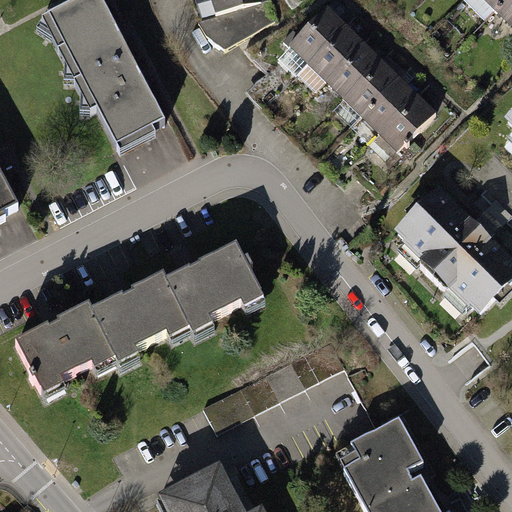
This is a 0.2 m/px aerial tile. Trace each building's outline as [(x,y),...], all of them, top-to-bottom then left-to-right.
[(94,0),(45,26),(80,91),(145,56),(114,0),(94,0)] [(200,0),(208,23),(264,4),(262,0),(200,0)] [(497,0),(473,0),(486,12),(497,0)] [(511,37),(511,0),(497,0),(486,12),(511,37)] [(208,23),(225,50),(276,23),(264,4),(208,23)] [(341,30),(322,12),(282,53),(301,71),(341,30)] [(360,48),(341,30),(301,71),(320,89),(360,48)] [(379,66),(360,48),(320,89),(339,107),(379,66)] [(80,91),(114,156),(179,121),(145,56),(80,91)] [(398,84),(379,66),(339,107),(358,126),(398,84)] [(417,102),(398,84),(358,126),(377,144),(417,102)] [(436,120),(417,102),(377,144),(396,162),(436,120)] [(511,115),(501,126),(511,137),(511,115)] [(0,180),(0,217),(15,209),(0,180)] [(511,287),(511,264),(435,194),(390,243),(478,324),(511,287)] [(173,283),(198,335),(203,341),(272,305),(244,248),(173,283)] [(97,315),(123,364),(128,372),(198,335),(173,283),(170,277),(97,315)] [(93,308),(21,346),(52,403),(123,364),(97,315),(93,308)] [(327,352),(206,409),(218,436),(339,378),(327,352)] [(337,464),(367,511),(441,511),(450,507),(400,426),(337,464)] [(240,511),(220,471),(155,504),(159,511),(240,511)]
